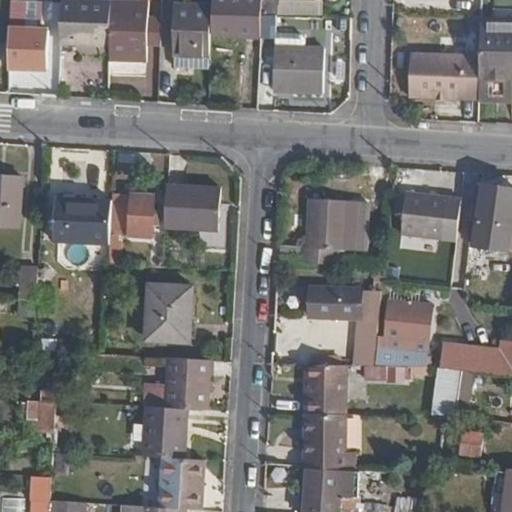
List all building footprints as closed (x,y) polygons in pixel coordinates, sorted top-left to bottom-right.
[(70,0),(62,0),(62,43),(79,43),(112,43),(114,1),(70,0)] [(113,53),(112,60),(149,61),(150,44),(151,17),(151,0),(139,0),(114,0),(114,1),(112,43),(113,53)] [(215,0),(214,33),(260,35),(262,14),(261,0),(215,0)] [(176,55),(210,57),(211,7),(177,6),(176,55)] [(260,35),(260,57),(275,58),(274,89),(322,91),(323,47),(305,47),(276,46),(276,31),(277,15),(262,14),(260,35)] [(480,14),(468,15),(468,28),(480,29),(480,19),(480,14)] [(150,44),(162,44),(163,18),(151,17),(150,44)] [(480,55),(478,90),(511,91),(511,19),(480,19),(480,29),(480,55)] [(12,31),(10,67),(48,68),(49,48),(57,48),(57,35),(43,35),(44,31),(12,31)] [(276,31),(276,46),(305,47),(306,36),(302,32),(276,31)] [(112,43),(79,43),(79,47),(84,52),(113,53),(112,43)] [(409,96),(478,99),(478,90),(480,55),(411,52),(409,96)] [(175,68),(209,69),(210,57),(176,55),(175,68)] [(245,77),(242,108),(258,109),(259,78),(245,77)] [(0,176),(0,225),(20,227),(23,178),(0,176)] [(222,187),(168,184),(166,227),(219,231),(222,187)] [(480,209),(484,186),(477,185),(474,208),(480,209)] [(511,221),(511,190),(484,186),(480,209),(474,208),(472,220),(477,220),(473,246),(508,251),(511,221)] [(156,196),(118,194),(115,235),(153,237),(156,196)] [(457,243),(462,202),(407,197),(402,237),(457,243)] [(111,244),(113,201),(59,198),(56,240),(111,244)] [(303,247),(302,263),(331,265),(333,249),(348,250),(347,248),(349,218),(350,201),(311,198),(307,247),(303,247)] [(367,219),(349,218),(347,248),(363,250),(367,219)] [(125,245),(111,244),(110,265),(124,266),(125,245)] [(38,302),(40,269),(20,268),(19,300),(38,302)] [(151,285),(148,340),(190,342),(193,288),(151,285)] [(388,296),(430,303),(431,291),(390,285),(388,296)] [(359,319),(361,292),(312,288),(310,316),(359,319)] [(374,365),(375,352),(379,292),(367,292),(366,334),(359,334),(355,367),(373,368),(374,365)] [(387,306),(385,326),(399,327),(398,336),(424,340),(427,312),(387,306)] [(399,327),(385,326),(384,335),(398,336),(399,327)] [(511,376),(511,353),(440,348),(437,371),(463,373),(511,376)] [(60,351),(35,350),(34,365),(59,367),(60,351)] [(425,353),(375,352),(374,365),(423,366),(425,353)] [(212,361),(172,358),(169,408),(189,410),(209,411),(212,361)] [(351,367),(311,364),(309,414),(349,415),(351,367)] [(57,401),(43,400),(40,431),(56,432),(57,401)] [(188,428),(189,410),(169,408),(145,407),(141,449),(149,449),(149,457),(166,458),(181,460),(183,427),(188,428)] [(349,415),(309,414),(307,467),(309,468),(356,470),(357,449),(347,448),(349,415)] [(431,420),(428,462),(446,463),(449,422),(431,420)] [(202,509),(206,460),(186,460),(181,460),(166,458),(163,507),(194,509),(202,509)] [(309,468),(306,511),(344,511),(345,499),(360,499),(363,471),(356,470),(309,468)] [(52,501),(53,479),(36,478),(35,502),(44,502),(52,502),(52,501)] [(0,511),(25,511),(26,497),(0,496),(0,511)] [(395,498),(393,511),(416,511),(417,499),(395,498)] [(43,511),(51,511),(52,502),(44,502),(43,511)]
